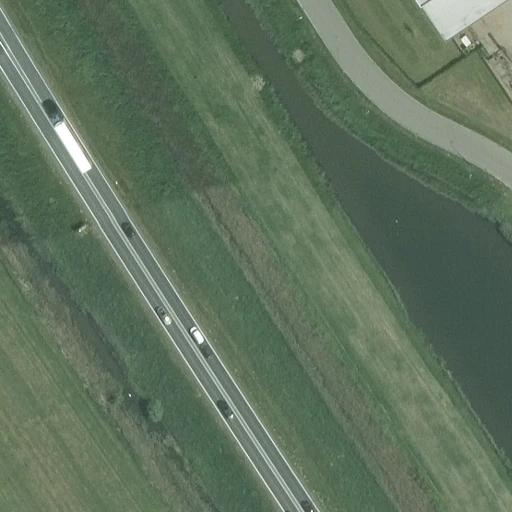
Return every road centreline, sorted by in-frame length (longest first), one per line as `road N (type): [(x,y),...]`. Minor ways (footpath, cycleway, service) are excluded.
road 1 (trunk): [(306,511),(0,36)]
road 2 (unclassified): [(311,0),(352,66),(391,103),(511,175)]
